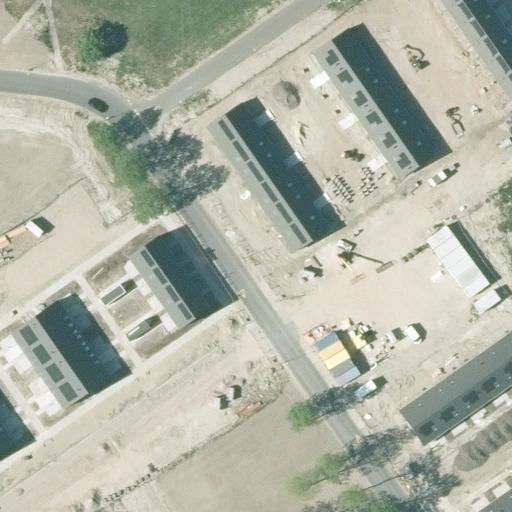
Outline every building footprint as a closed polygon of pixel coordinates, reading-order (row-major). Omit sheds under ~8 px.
[(442,0),(450,12),(467,0),(442,0)] [(485,0),(467,0),(450,12),(463,30),(492,9),(485,0)] [(492,9),(463,30),(475,47),(504,27),(492,9)] [(511,38),(504,27),(475,47),(488,65),(511,48),(511,38)] [(346,31),(312,54),(324,71),(327,76),(361,52),(346,31)] [(511,48),(488,65),(500,83),(511,74),(511,48)] [(361,52),(327,76),(329,79),(330,80),(341,96),(376,72),(361,52)] [(324,71),(316,77),(322,85),(330,80),(329,79),(327,76),(324,71)] [(376,72),(341,96),(353,113),(356,117),(390,93),(376,72)] [(511,74),(500,83),(511,100),(511,74)] [(316,77),(308,82),(314,91),(322,85),(316,77)] [(390,93),(356,117),(358,121),(359,121),(370,138),(404,114),(390,93)] [(240,105),(206,129),(220,150),(255,126),(252,121),(240,105)] [(267,111),(260,116),(266,125),(273,119),(267,111)] [(353,113),(345,118),(351,127),(359,121),(358,121),(356,117),(353,113)] [(404,114),(370,138),(381,154),(384,158),(419,134),(404,114)] [(260,116),(252,121),(255,126),(257,129),(258,130),(266,125),(260,116)] [(345,118),(337,123),(337,124),(343,132),(351,127),(345,118)] [(255,126),(220,150),(235,170),(269,146),(258,130),(257,129),(255,126)] [(419,134),(384,158),(387,162),(387,163),(399,179),(434,156),(419,134)] [(269,146),(235,170),(249,191),(284,167),(281,163),(269,146)] [(296,152),(288,157),(294,166),(302,161),(296,152)] [(381,154),(374,159),(380,168),(387,163),(387,162),(384,158),(381,154)] [(288,157),(281,163),(284,167),(286,171),(287,171),(294,166),(288,157)] [(374,159),(366,165),(372,173),(380,168),(374,159)] [(284,167),(249,191),(264,212),(298,188),(287,171),(286,171),(284,167)] [(298,188),(264,212),(278,233),(312,209),(309,204),(298,188)] [(325,194),(317,199),(323,208),(331,202),(325,194)] [(317,199),(309,204),(312,209),(315,212),(315,213),(323,208),(317,199)] [(312,209),(278,233),(293,254),(327,230),(315,213),(315,212),(312,209)] [(157,237),(128,258),(140,276),(169,256),(157,237)] [(169,256),(140,276),(153,294),(182,273),(169,256)] [(182,273),(153,294),(165,312),(194,291),(182,273)] [(119,285),(109,293),(114,301),(124,293),(119,285)] [(194,291),(165,312),(178,330),(207,309),(194,291)] [(109,293),(98,300),(104,308),(114,301),(109,293)] [(55,302),(33,318),(46,337),(69,322),(63,313),(55,302)] [(78,302),(71,308),(77,316),(84,311),(78,302)] [(71,308),(63,313),(69,322),(77,316),(71,308)] [(33,318),(10,334),(17,345),(23,353),(46,337),(33,318)] [(144,321),(133,328),(139,336),(149,329),(144,321)] [(69,322),(46,337),(59,356),(82,340),(69,322)] [(133,328),(123,335),(128,343),(139,336),(133,328)] [(511,332),(502,339),(511,353),(511,332)] [(46,337),(23,353),(36,372),(59,356),(46,337)] [(511,353),(502,339),(481,354),(505,388),(511,383),(511,353)] [(82,340),(59,356),(72,375),(95,359),(82,340)] [(17,345),(10,350),(16,359),(23,353),(17,345)] [(110,348),(103,354),(109,362),(116,357),(110,348)] [(10,350),(2,355),(8,364),(16,359),(10,350)] [(103,354),(95,359),(101,367),(109,362),(103,354)] [(481,354),(461,368),(485,403),(505,388),(481,354)] [(59,356),(36,372),(49,391),(50,391),(72,375),(59,356)] [(95,359),(72,375),(86,394),(108,378),(101,367),(95,359)] [(461,368),(440,383),(464,417),(485,403),(461,368)] [(72,375),(50,391),(55,399),(63,410),(86,394),(72,375)] [(440,383),(419,397),(443,432),(464,417),(440,383)] [(49,391),(42,396),(48,405),(55,399),(50,391),(49,391)] [(42,396),(34,401),(40,410),(48,405),(42,396)] [(419,397),(398,412),(422,446),(443,432),(419,397)] [(14,415),(7,421),(12,429),(20,424),(14,415)] [(6,421),(0,425),(0,427),(5,435),(12,429),(7,421),(6,421)] [(0,427),(0,453),(12,445),(5,435),(0,427)] [(511,511),(511,490),(494,504),(499,511),(511,511)]
